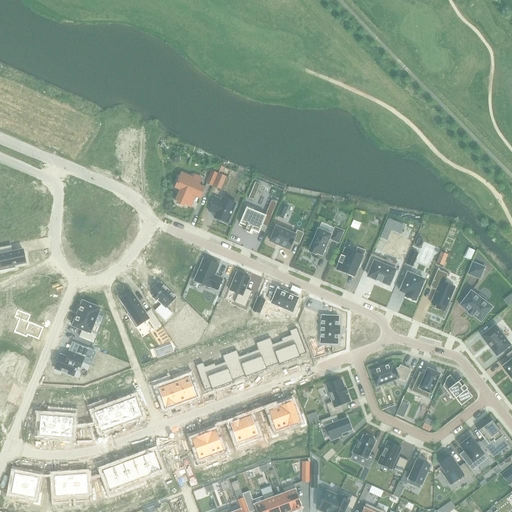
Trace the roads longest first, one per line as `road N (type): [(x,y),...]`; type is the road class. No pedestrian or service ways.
road 1 (residential): [(402,330),(149,222)]
road 2 (residential): [(160,427),(353,354)]
road 3 (residential): [(353,354),(380,417),(427,438),(490,396)]
road 4 (residential): [(4,453),(74,280)]
road 5 (residential): [(149,222),(129,193),(0,138)]
road 6 (residential): [(4,453),(62,457),(160,427)]
road 7 (residential): [(160,427),(104,279)]
road 8 (residential): [(0,158),(55,182),(55,259)]
